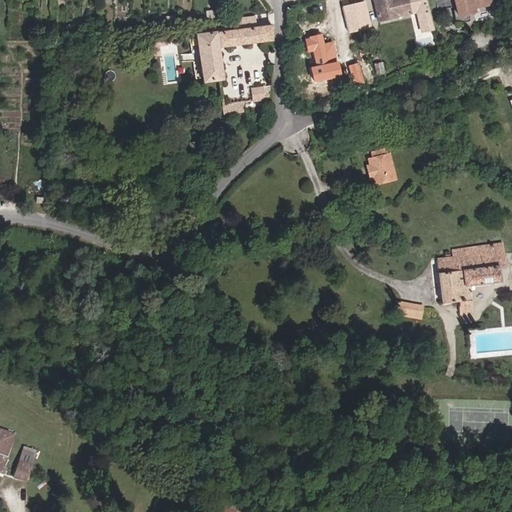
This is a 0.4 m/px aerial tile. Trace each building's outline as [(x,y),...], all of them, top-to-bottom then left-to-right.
[(372,0),(377,20),(408,13),(405,0),(372,0)] [(454,0),(458,14),(469,12),(468,8),(474,7),(490,2),(489,0),(454,0)] [(219,10),(206,11),(207,18),(220,18),(219,10)] [(182,16),(183,24),(193,23),(192,14),(182,16)] [(166,26),(177,25),(175,15),(165,16),(166,26)] [(254,26),(253,16),(235,19),(237,28),(254,26)] [(162,27),(162,20),(146,20),(146,28),(162,27)] [(271,37),(270,23),(254,26),(237,28),(226,30),(225,27),(209,29),(209,32),(195,34),(202,79),(219,77),(221,77),(216,45),(271,37)] [(82,28),(67,29),(67,37),(82,35),(82,28)] [(319,33),(308,35),(309,38),(303,39),(306,50),(312,48),(317,70),(323,69),(321,60),(325,59),(319,33)] [(382,61),(373,63),(375,72),(388,70),(387,66),(383,67),(382,61)] [(362,80),(358,64),(350,67),(353,83),(362,80)] [(250,86),(222,91),(223,101),(252,97),(250,86)] [(268,122),(270,94),(252,97),(223,101),(205,104),(210,131),(268,122)] [(387,149),(381,150),(382,157),(374,159),(379,178),(381,185),(398,181),(391,156),(389,156),(387,149)] [(372,153),(374,159),(382,157),(381,150),(372,153)] [(379,178),(374,159),(369,161),(371,168),(367,169),(371,181),(379,178)] [(507,264),(504,240),(454,246),(454,254),(438,255),(444,303),(458,301),(460,313),(472,312),(469,284),(500,280),(498,265),(507,264)] [(396,315),(422,318),(424,303),(398,300),(396,315)] [(6,459),(13,434),(0,428),(0,471),(5,473),(9,461),(6,459)] [(15,477),(26,480),(34,452),(23,449),(15,477)]
